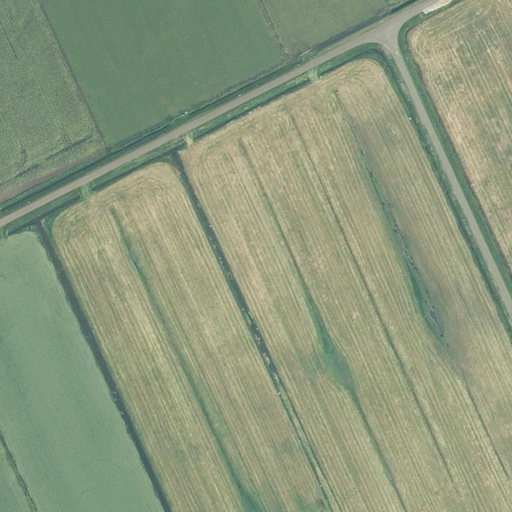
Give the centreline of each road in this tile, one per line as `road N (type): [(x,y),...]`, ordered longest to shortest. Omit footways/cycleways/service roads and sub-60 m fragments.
road 1 (unclassified): [(0,225),(382,27)]
road 2 (unclassified): [(511,309),(382,27)]
